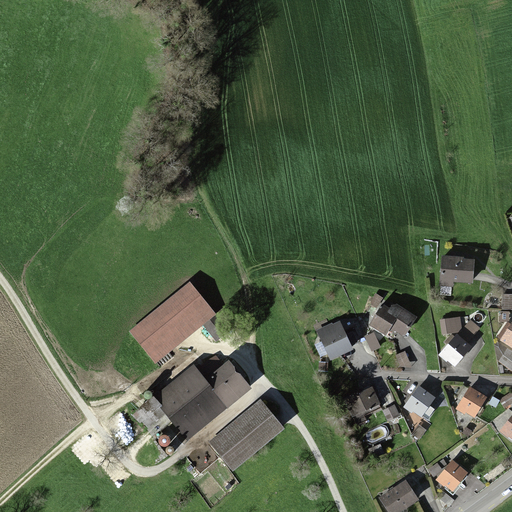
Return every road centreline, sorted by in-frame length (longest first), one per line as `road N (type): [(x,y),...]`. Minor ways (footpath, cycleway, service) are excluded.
road 1 (track): [(0,277),(92,420)]
road 2 (residential): [(344,511),(303,428),(266,388)]
road 3 (residential): [(369,373),(511,380)]
road 4 (track): [(0,502),(92,420)]
